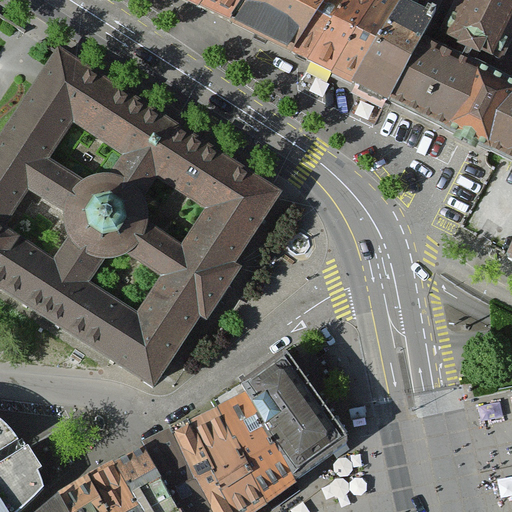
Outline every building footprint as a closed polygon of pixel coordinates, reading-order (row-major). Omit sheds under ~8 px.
[(172,0),(171,3),(231,32),(253,0),(172,0)] [(253,0),(231,32),(292,67),(338,0),(253,0)] [(351,0),(338,0),(292,67),(306,79),(354,2),(351,0)] [(511,0),(460,0),(436,48),(496,79),(511,46),(511,0)] [(400,20),(354,2),(306,79),(352,100),(400,20)] [(429,35),(400,20),(352,100),(387,118),(389,114),(417,59),(425,43),(429,35)] [(511,259),(507,271),(511,273),(511,87),(496,79),(436,48),(425,43),(417,59),(389,114),(511,176),(511,259)] [(511,46),(496,79),(511,87),(511,46)] [(0,279),(159,381),(279,202),(56,52),(0,137),(0,279)] [(296,352),(244,392),(303,486),(353,442),(296,352)] [(244,392),(223,405),(271,504),(303,486),(244,392)] [(223,405),(192,419),(239,511),(258,511),(271,504),(223,405)] [(366,409),(349,412),(351,422),(368,419),(366,409)] [(0,511),(8,511),(55,481),(31,443),(2,416),(0,415),(0,511)] [(239,511),(192,419),(175,429),(216,511),(239,511)] [(216,511),(175,429),(148,445),(184,511),(216,511)] [(184,511),(148,445),(119,464),(146,511),(184,511)] [(146,511),(119,464),(97,478),(114,511),(146,511)] [(114,511),(97,478),(68,497),(76,511),(114,511)] [(67,494),(43,511),(76,511),(68,497),(67,494)]
